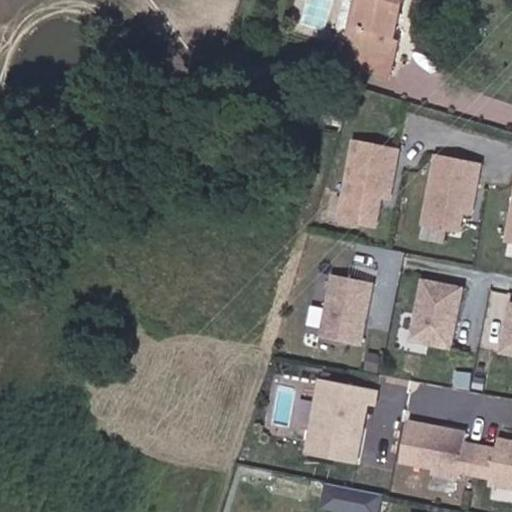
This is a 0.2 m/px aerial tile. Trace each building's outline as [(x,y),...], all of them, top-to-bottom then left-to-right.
[(420,4),(421,0),(351,0),(344,24),(356,28),(351,44),(403,61),(408,42),(402,40),(414,2),(420,4)] [(403,61),(351,44),(345,63),(396,79),(403,61)] [(341,221),(380,226),(383,195),(398,197),(404,145),(354,139),(351,163),(341,162),(338,185),(345,186),(341,221)] [(463,229),(465,209),(480,211),(484,159),(434,154),(427,225),(463,229)] [(320,334),(363,343),(378,280),(335,270),(320,334)] [(419,277),(413,343),(456,347),(462,281),(419,277)] [(484,346),(511,352),(511,297),(496,294),(484,346)] [(306,452),(363,463),(378,386),(320,375),(306,452)] [(408,417),(401,464),(492,478),(491,482),(511,485),(511,437),(497,435),(495,443),(466,439),(468,426),(408,417)] [(327,479),(320,504),(352,511),(381,511),(386,494),(327,479)]
